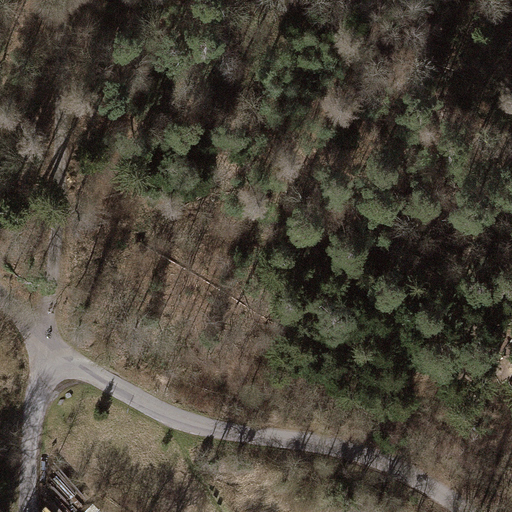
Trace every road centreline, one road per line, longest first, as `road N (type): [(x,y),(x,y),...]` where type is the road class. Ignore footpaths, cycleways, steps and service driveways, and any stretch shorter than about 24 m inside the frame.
road 1 (unclassified): [(455,511),(409,474),(368,456),(164,414),(35,344)]
road 2 (track): [(62,0),(35,344)]
road 3 (unclassified): [(35,344),(29,511)]
